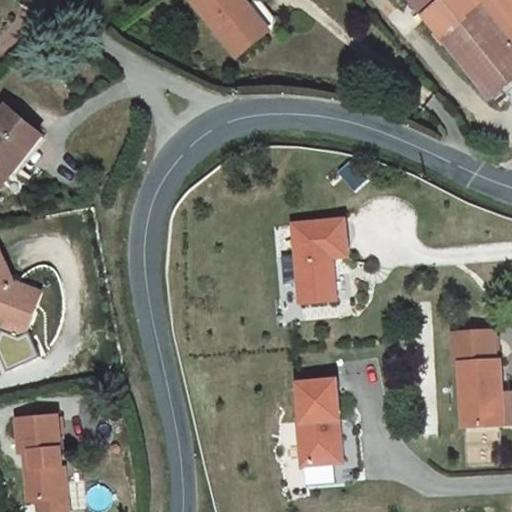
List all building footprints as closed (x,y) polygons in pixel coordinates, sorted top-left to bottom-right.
[(282,31),(260,4),(264,0),(209,0),(255,53),(282,31)] [(282,31),(289,25),(267,0),(264,0),(260,4),(282,31)] [(429,0),(421,7),(441,29),(461,12),(451,0),(429,0)] [(493,90),(511,74),(511,0),(476,0),(461,12),(441,29),(493,90)] [(0,115),(0,163),(11,173),(53,123),(18,94),(0,115)] [(365,205),(313,208),(318,287),(354,285),(352,253),(348,247),(348,242),(367,241),(365,205)] [(49,297),(35,292),(42,275),(28,269),(12,233),(0,237),(0,293),(6,296),(3,304),(16,309),(14,317),(29,323),(41,319),(49,297)] [(56,280),(42,275),(35,292),(49,297),(56,280)] [(511,323),(473,324),(473,353),(478,353),(511,352),(511,323)] [(511,352),(478,353),(479,415),(511,414),(511,352)] [(348,371),(311,375),(315,413),(311,414),(315,456),(355,452),(353,427),(347,419),(346,411),(352,410),(348,371)] [(69,460),(75,460),(71,410),(29,412),(31,444),(43,444),(44,461),(34,461),(37,493),(49,493),(71,491),(69,460)] [(71,491),(49,493),(50,508),(72,506),(71,491)]
